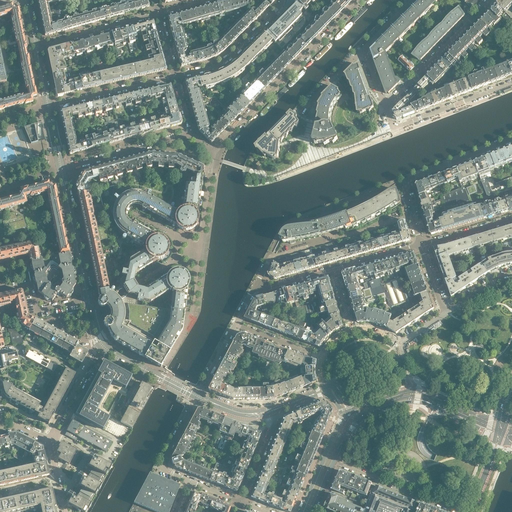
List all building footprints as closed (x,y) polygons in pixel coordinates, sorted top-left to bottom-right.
[(47,6),(46,0),(38,2),(39,8),(47,6)] [(307,3),(304,0),(295,0),(296,0),(297,2),(303,8),(306,10),(307,8),(305,6),(307,3)] [(346,7),(338,0),(337,0),(335,2),(333,0),(332,0),(332,1),(341,11),(346,7)] [(420,19),(422,17),(425,14),(429,9),(433,6),(435,4),(435,3),(437,0),(420,0),(382,38),(391,48),(392,47),(394,45),(394,44),(399,39),(399,40),(400,40),(402,37),(405,34),(409,30),(412,27),(415,25),(415,24),(414,24),(419,19),(420,19)] [(462,0),(464,1),(465,2),(466,1),(467,2),(466,3),(472,9),(480,0),(462,0)] [(511,0),(501,0),(497,5),(497,4),(497,5),(511,19),(511,0)] [(341,11),(332,1),(330,3),(333,5),(330,8),(337,15),(341,11)] [(149,7),(149,6),(148,2),(140,4),(140,3),(139,4),(139,3),(137,2),(135,3),(133,3),(135,11),(148,8),(149,7)] [(262,13),(268,6),(264,2),(257,9),(262,13)] [(294,27),(303,18),(298,13),(300,11),(299,11),(300,10),(301,10),(303,8),(297,2),(295,4),(293,3),(283,13),(285,14),(284,15),(283,15),(281,17),(282,17),(281,18),(279,17),(266,30),(268,31),(265,34),(273,42),(274,43),(277,40),(279,42),(285,36),(284,36),(285,35),(286,35),(292,29),(289,27),(292,25),(294,27)] [(20,16),(19,8),(15,8),(13,7),(12,4),(4,6),(4,7),(6,15),(11,13),(12,18),(19,16),(20,16)] [(356,22),(370,8),(371,7),(370,6),(370,5),(369,5),(368,5),(367,5),(366,6),(353,19),(353,20),(353,21),(354,21),(354,22),(355,22),(356,22)] [(511,24),(511,19),(497,5),(493,8),(500,15),(505,19),(511,26),(511,24)] [(60,14),(59,12),(61,11),(61,8),(48,12),(40,14),(41,19),(49,17),(60,14)] [(337,15),(330,8),(327,11),(324,8),(323,10),(333,20),(337,15)] [(449,31),(464,17),(465,16),(463,13),(463,14),(460,9),(459,8),(456,10),(451,14),(446,19),(443,24),(442,24),(449,31)] [(500,15),(493,8),(490,11),(499,20),(501,18),(499,16),(500,15)] [(257,18),(262,13),(257,9),(256,11),(254,9),(253,9),(251,11),(250,11),(257,18)] [(333,20),(323,10),(321,11),(324,14),(321,17),(328,24),(333,20)] [(257,18),(250,11),(246,14),(254,21),(257,18)] [(499,20),(490,11),(486,15),(496,25),(497,23),(499,26),(501,24),(498,22),(500,20),(499,20)] [(186,23),(183,13),(167,18),(170,26),(176,24),(175,22),(178,21),(178,23),(180,24),(181,23),(182,24),(186,23)] [(254,21),(246,14),(243,18),(250,25),(254,21)] [(500,29),(496,25),(486,15),(480,21),(488,29),(494,35),(500,29)] [(19,16),(12,18),(11,18),(16,44),(17,44),(25,43),(19,16)] [(328,24),(321,17),(318,20),(316,17),(314,19),(315,20),(324,28),(328,24)] [(250,25),(243,18),(240,21),(247,28),(250,25)] [(504,34),(511,26),(505,19),(503,21),(507,24),(505,25),(502,28),(504,30),(502,32),(504,34)] [(324,28),(315,20),(314,21),(315,23),(312,26),(320,33),(324,28)] [(247,28),(240,21),(233,28),(240,35),(247,28)] [(486,31),(488,29),(480,21),(477,25),(488,36),(489,37),(490,37),(489,35),(490,34),(486,31)] [(135,32),(140,30),(154,27),(153,22),(134,27),(135,32)] [(51,29),(51,25),(50,23),(42,25),(44,31),(51,29)] [(59,32),(57,24),(55,25),(52,26),(52,27),(52,29),(51,29),(44,31),(44,35),(45,36),(46,36),(59,32)] [(348,25),(334,38),(333,38),(333,39),(333,40),(333,41),(334,41),(334,42),(335,42),(336,42),(336,41),(337,41),(351,28),(351,27),(351,26),(351,25),(350,25),(350,24),(349,24),(348,24),(348,25)] [(435,45),(449,31),(442,24),(441,25),(437,29),(432,33),(429,38),(428,38),(435,45)] [(488,36),(477,25),(473,29),(481,36),(483,34),(486,38),(488,36)] [(320,33),(312,26),(309,29),(308,27),(306,29),(315,38),(320,33)] [(133,42),(129,28),(124,30),(127,39),(129,38),(131,43),(133,42)] [(240,35),(233,28),(226,35),(233,42),(240,35)] [(315,38),(306,29),(305,30),(306,32),(303,35),(311,42),(315,38)] [(481,36),(473,29),(469,32),(481,43),(483,42),(479,38),(481,36)] [(208,30),(204,32),(202,32),(207,43),(213,40),(208,30)] [(123,45),(119,31),(111,33),(114,43),(118,56),(121,56),(120,52),(119,53),(118,48),(124,47),(123,45)] [(143,40),(157,36),(156,31),(147,34),(148,36),(143,38),(142,36),(137,38),(138,41),(143,40)] [(481,43),(469,32),(466,36),(473,44),(475,42),(479,45),(481,43)] [(263,50),(265,47),(267,48),(273,42),(265,34),(264,33),(260,36),(259,36),(259,37),(258,37),(256,39),(256,40),(255,40),(255,41),(255,42),(248,49),(247,49),(246,49),(246,50),(243,52),(243,53),(242,54),(239,58),(247,66),(256,57),(257,58),(264,51),(263,50)] [(110,47),(106,35),(101,36),(104,46),(106,45),(107,48),(110,47)] [(233,42),(226,35),(222,39),(229,46),(233,42)] [(311,42),(303,35),(300,38),(299,36),(297,38),(306,47),(311,42)] [(472,45),(473,44),(466,36),(462,40),(474,51),(475,52),(476,51),(474,50),(475,49),(472,45)] [(100,50),(96,37),(91,39),(94,49),(96,48),(97,50),(100,50)] [(306,47),(297,38),(296,40),(297,41),(294,44),(301,51),(306,47)] [(395,78),(386,52),(387,51),(391,48),(382,38),(370,50),(386,94),(388,92),(388,93),(398,84),(399,85),(401,81),(400,81),(396,78),(395,78)] [(420,61),(433,48),(435,45),(428,38),(427,39),(423,43),(418,48),(412,56),(418,60),(420,61)] [(229,46),(222,39),(219,42),(226,49),(229,46)] [(90,52),(86,40),(81,42),(84,52),(86,51),(87,53),(90,52)] [(474,51),(462,40),(458,43),(466,51),(468,49),(472,53),(474,51)] [(160,46),(158,41),(149,43),(150,46),(145,47),(146,50),(160,46)] [(226,49),(219,42),(217,43),(216,41),(214,42),(222,52),(226,49)] [(26,52),(26,50),(26,49),(27,48),(26,42),(25,43),(17,44),(19,54),(21,63),(29,61),(30,61),(28,55),(27,56),(26,52)] [(222,52),(214,42),(213,44),(214,46),(213,46),(218,55),(222,52)] [(80,55),(76,43),(71,45),(73,55),(76,54),(77,56),(80,55)] [(466,51),(458,43),(455,47),(466,58),(468,56),(464,53),(466,51)] [(301,51),(294,44),(291,47),(290,46),(288,47),(297,56),(301,51)] [(317,62),(331,48),(331,47),(331,46),(331,45),(331,44),(330,44),(329,45),(328,45),(327,46),(314,59),(313,59),(313,60),(313,61),(314,62),(315,62),(315,63),(316,63),(316,62),(317,62)] [(73,55),(71,45),(65,46),(68,57),(69,56),(70,57),(74,56),(73,55)] [(218,55),(213,46),(211,47),(210,45),(208,46),(209,49),(213,58),(218,55)] [(68,57),(65,46),(60,48),(62,55),(64,58),(68,57)] [(162,56),(161,51),(160,46),(146,50),(148,59),(150,59),(162,56)] [(297,56),(288,47),(286,49),(288,51),(285,54),(292,61),(297,56)] [(466,58),(455,47),(451,51),(459,58),(461,56),(464,60),(466,58)] [(62,55),(60,48),(49,51),(48,52),(50,59),(60,57),(63,59),(64,58),(62,55)] [(185,57),(183,53),(185,52),(186,50),(186,49),(177,52),(179,58),(185,57)] [(457,60),(459,58),(451,51),(448,54),(455,62),(460,67),(461,66),(460,65),(461,64),(457,60)] [(292,61),(285,54),(284,52),(280,56),(289,64),(292,61)] [(194,63),(192,54),(190,54),(189,56),(189,57),(186,58),(188,65),(194,63)] [(455,62),(448,54),(444,58),(452,66),(455,62)] [(285,68),(276,60),(273,56),(271,55),(267,58),(273,64),(281,72),(285,68)] [(166,69),(162,56),(150,59),(150,62),(153,73),(166,70),(166,69)] [(289,64),(280,56),(276,60),(285,68),(289,64)] [(414,65),(410,61),(408,62),(402,56),(398,61),(410,72),(409,72),(414,68),(413,66),(414,65)] [(64,66),(64,63),(63,62),(62,62),(62,60),(63,59),(60,57),(50,59),(52,71),(66,68),(65,66),(64,66)] [(188,65),(186,58),(185,58),(185,57),(179,58),(181,66),(188,65)] [(237,74),(244,69),(247,66),(239,58),(237,60),(236,60),(235,60),(234,61),(232,63),(231,63),(231,64),(230,65),(225,69),(224,69),(223,69),(222,69),(219,70),(219,71),(218,71),(218,72),(217,73),(214,74),(218,84),(222,83),(230,79),(230,81),(231,80),(238,75),(237,74)] [(452,66),(444,58),(440,62),(448,69),(452,66)] [(34,88),(32,75),(29,61),(21,63),(20,63),(26,90),(27,89),(34,88)] [(153,73),(150,62),(133,66),(136,78),(153,73)] [(448,69),(440,62),(437,65),(445,73),(448,69)] [(511,75),(511,73),(508,63),(503,65),(508,77),(511,75)] [(281,72),(273,64),(269,67),(278,76),(281,72)] [(361,73),(360,71),(360,70),(358,65),(354,66),(353,66),(345,75),(344,75),(344,78),(347,78),(359,74),(361,73)] [(445,73),(437,65),(433,69),(441,77),(445,73)] [(508,77),(503,65),(499,67),(503,79),(508,77)] [(136,78),(133,66),(115,70),(118,82),(136,78)] [(278,76),(269,67),(265,71),(274,79),(278,76)] [(503,79),(499,67),(494,69),(499,81),(503,79)] [(63,74),(63,71),(66,70),(66,68),(52,71),(53,76),(63,74)] [(441,77),(433,69),(430,72),(438,80),(441,77)] [(489,84),(485,72),(484,69),(482,70),(483,73),(481,74),(485,86),(489,84)] [(499,81),(494,69),(489,71),(494,82),(499,81)] [(118,82),(115,70),(98,74),(100,86),(118,82)] [(274,79),(265,71),(264,73),(262,70),(260,72),(271,83),(274,79)] [(292,87),(305,74),(305,73),(306,72),(306,71),(305,70),(304,70),(303,70),(302,71),(288,84),(288,85),(288,86),(289,87),(290,87),(291,87),(292,87)] [(494,82),(489,71),(485,72),(489,84),(494,82)] [(67,80),(68,78),(71,78),(70,72),(63,74),(53,76),(55,87),(63,85),(63,86),(65,86),(64,84),(65,83),(65,82),(66,81),(67,80)] [(271,83),(260,72),(257,75),(259,77),(268,86),(271,83)] [(438,80),(430,72),(426,76),(434,84),(438,80)] [(485,86),(481,74),(478,75),(477,72),(475,73),(481,87),(485,86)] [(481,87),(475,73),(473,73),(474,76),(472,77),(477,89),(481,87)] [(100,86),(98,74),(80,78),(83,90),(100,86)] [(218,84),(214,74),(211,75),(210,75),(209,74),(208,74),(205,75),(204,76),(203,76),(203,77),(199,78),(201,87),(205,86),(205,88),(214,86),(218,84)] [(362,80),(359,74),(347,78),(348,81),(348,84),(350,85),(350,84),(362,80)] [(477,89),(472,77),(470,78),(469,75),(467,76),(468,79),(473,91),(477,89)] [(413,98),(429,82),(433,86),(434,84),(426,76),(409,93),(413,98)] [(83,90),(80,78),(79,77),(76,78),(73,78),(73,81),(75,92),(83,90)] [(268,86),(259,77),(256,81),(264,89),(268,86)] [(201,87),(199,78),(193,79),(194,85),(197,84),(198,86),(199,87),(201,87)] [(473,91),(468,79),(463,81),(468,93),(473,91)] [(364,87),(362,80),(350,84),(350,85),(351,88),(351,91),(353,91),(364,87)] [(75,92),(73,81),(65,83),(64,84),(65,86),(63,86),(63,85),(55,87),(57,96),(75,92)] [(264,89),(256,81),(252,85),(261,93),(264,89)] [(468,93),(463,81),(459,83),(463,94),(468,93)] [(463,94),(459,83),(454,85),(458,96),(463,94)] [(261,93),(252,85),(250,87),(248,84),(246,86),(257,97),(261,93)] [(458,96),(454,85),(449,86),(454,98),(458,96)] [(257,97),(246,86),(245,88),(247,90),(245,92),(253,100),(257,97)] [(285,86),(275,96),(278,99),(288,89),(285,86)] [(331,116),(331,113),(332,110),(333,108),(335,105),(336,103),(338,100),(339,99),(342,96),(338,91),(338,90),(332,86),(322,96),(322,97),(318,104),(319,105),(317,113),(318,114),(316,121),(317,123),(312,141),(317,142),(318,143),(326,143),(327,144),(334,141),(335,141),(338,139),(332,125),(331,122),(331,119),(331,116)] [(454,98),(449,86),(445,88),(445,89),(449,100),(454,98)] [(367,94),(364,87),(353,91),(354,94),(353,97),(355,98),(356,100),(363,99),(363,98),(370,98),(370,97),(368,93),(367,94)] [(33,97),(37,96),(35,88),(34,88),(27,89),(28,94),(23,96),(25,103),(25,104),(33,102),(32,99),(33,97)] [(449,100),(445,89),(441,91),(445,101),(449,100)] [(445,101),(441,91),(436,93),(440,103),(445,101)] [(253,100),(245,92),(241,95),(250,104),(253,100)] [(401,110),(413,98),(409,93),(392,111),(395,114),(394,114),(396,120),(402,118),(402,117),(403,117),(416,112),(412,107),(402,111),(401,110)] [(440,103),(436,93),(431,95),(435,105),(440,103)] [(0,110),(25,103),(23,96),(22,95),(0,101),(0,110)] [(173,95),(166,97),(165,97),(166,99),(162,100),(162,103),(174,99),(173,95)] [(250,104),(241,95),(238,99),(246,107),(250,104)] [(435,105),(431,95),(427,97),(427,98),(431,107),(435,105)] [(216,106),(214,97),(208,98),(209,102),(211,107),(216,113),(218,110),(215,107),(216,106)] [(277,102),(274,98),(256,115),(259,119),(277,102)] [(374,107),(372,103),(373,102),(372,100),(371,100),(370,98),(363,98),(363,99),(364,112),(370,109),(371,110),(374,107)] [(431,107),(427,98),(422,99),(423,100),(426,109),(431,107)] [(176,104),(174,99),(162,103),(164,108),(168,106),(176,104)] [(246,107),(238,99),(234,103),(243,111),(246,107)] [(364,112),(363,99),(356,100),(356,104),(355,104),(355,107),(356,107),(357,112),(362,111),(363,112),(364,112)] [(236,118),(227,110),(220,102),(217,105),(217,106),(220,109),(218,110),(216,113),(222,118),(229,125),(236,118)] [(243,111),(234,103),(231,106),(239,115),(243,111)] [(421,110),(418,103),(411,106),(412,107),(416,112),(421,110)] [(177,109),(176,106),(176,104),(168,106),(168,109),(164,110),(165,112),(177,109)] [(239,115),(231,106),(227,110),(236,118),(239,115)] [(78,115),(76,107),(60,111),(62,122),(71,120),(70,115),(71,114),(73,115),(75,115),(75,116),(78,115)] [(287,135),(291,130),(292,130),(296,125),(297,125),(299,122),(296,118),(297,116),(291,112),(266,136),(256,147),(257,150),(258,150),(259,150),(263,155),(265,155),(272,158),(273,157),(278,158),(279,145),(280,143),(279,143),(280,141),(282,140),(286,136),(287,135)] [(181,123),(178,114),(171,116),(172,118),(169,119),(170,127),(180,124),(181,123)] [(161,129),(158,120),(155,121),(155,120),(154,118),(152,119),(156,131),(161,129)] [(229,125),(222,118),(218,122),(225,129),(229,125)] [(236,136),(240,140),(258,122),(254,118),(236,136)] [(156,131),(152,119),(147,120),(150,132),(156,131)] [(73,131),(72,125),(71,120),(62,122),(65,133),(73,131)] [(150,132),(147,120),(142,121),(145,133),(150,132)] [(39,123),(34,125),(38,142),(47,140),(43,122),(39,123)] [(225,129),(218,122),(215,125),(222,132),(225,129)] [(140,135),(138,126),(134,127),(134,126),(134,124),(132,125),(135,136),(140,135)] [(38,142),(34,125),(24,128),(30,143),(38,142)] [(222,132),(215,125),(211,129),(212,129),(218,136),(222,132)] [(130,138),(127,129),(124,130),(124,129),(124,127),(121,128),(125,139),(130,138)] [(109,144),(106,135),(105,128),(97,130),(98,135),(97,135),(98,136),(95,137),(94,136),(92,136),(85,138),(86,141),(88,149),(109,144)] [(211,143),(218,136),(212,129),(208,133),(204,136),(211,143)] [(119,141),(117,132),(113,133),(114,132),(113,130),(111,131),(114,142),(119,141)] [(75,142),(74,136),(73,131),(65,133),(67,144),(75,142)] [(78,152),(76,147),(76,145),(75,142),(67,144),(69,155),(78,152)] [(511,161),(507,149),(502,151),(506,163),(511,161)] [(506,163),(502,151),(496,153),(501,165),(506,163)] [(161,167),(162,154),(150,153),(153,161),(156,162),(159,162),(158,167),(161,167)] [(501,165),(496,153),(491,155),(490,155),(495,167),(501,165)] [(149,167),(146,154),(141,156),(143,164),(145,163),(147,168),(149,167)] [(495,167),(490,155),(485,158),(489,169),(495,167)] [(139,170),(136,157),(126,160),(130,173),(132,172),(131,167),(133,167),(136,166),(137,171),(139,170)] [(182,172),(182,171),(188,160),(183,158),(179,165),(178,168),(181,169),(179,171),(182,172)] [(489,169),(485,158),(474,162),(479,175),(487,197),(490,196),(493,195),(486,177),(491,174),(489,169)] [(130,173),(126,160),(121,161),(123,169),(126,169),(127,174),(130,173)] [(190,170),(194,163),(188,160),(182,171),(185,172),(186,169),(190,170)] [(120,176),(116,162),(111,164),(113,172),(116,171),(117,176),(120,176)] [(474,162),(457,168),(462,182),(463,183),(469,181),(471,180),(476,178),(475,176),(479,175),(474,162)] [(203,172),(204,168),(203,167),(194,163),(190,170),(194,172),(195,174),(203,172)] [(110,178),(106,165),(101,167),(104,175),(106,174),(107,179),(110,178)] [(99,176),(96,168),(91,170),(93,178),(99,176)] [(462,182),(457,168),(451,171),(455,181),(458,180),(460,183),(462,182)] [(93,178),(91,170),(85,171),(87,180),(93,178)] [(87,180),(85,171),(83,172),(77,182),(83,185),(87,180)] [(455,181),(451,171),(444,173),(448,184),(453,182),(454,186),(457,185),(455,181)] [(448,184),(444,173),(436,176),(440,185),(444,184),(444,185),(448,184)] [(119,285),(118,287),(120,290),(122,289),(124,289),(123,288),(134,281),(134,280),(136,273),(157,261),(158,262),(160,260),(160,259),(165,257),(168,253),(169,247),(168,242),(164,238),(159,236),(156,236),(156,235),(138,225),(137,224),(135,222),(133,223),(133,224),(132,223),(129,221),(128,221),(127,219),(126,218),(126,215),(126,214),(126,211),(128,211),(129,209),(128,208),(128,207),(130,205),(131,205),(134,204),(135,204),(137,204),(138,204),(141,206),(142,206),(142,207),(142,209),(145,210),(146,210),(146,209),(160,217),(159,218),(162,220),(163,218),(175,225),(174,226),(177,228),(178,227),(178,228),(179,228),(180,229),(181,229),(182,230),(183,230),(184,231),(185,231),(186,231),(187,231),(188,231),(189,230),(190,232),(194,230),(194,228),(195,227),(196,226),(196,225),(197,224),(197,223),(198,223),(198,222),(198,221),(198,220),(198,219),(198,218),(198,217),(198,216),(197,215),(197,214),(198,214),(199,207),(200,207),(201,206),(201,203),(200,202),(203,177),(203,176),(202,175),(197,176),(197,177),(196,177),(196,178),(195,183),(193,183),(193,185),(189,184),(187,189),(184,207),(183,207),(183,208),(181,208),(183,212),(182,212),(180,209),(179,209),(179,210),(178,211),(176,209),(175,211),(171,209),(173,208),(174,206),(174,205),(173,204),(172,204),(171,205),(168,203),(166,206),(152,199),(153,197),(149,195),(148,196),(146,195),(145,195),(144,194),(143,194),(142,193),(141,193),(140,193),(139,193),(138,192),(136,192),(134,192),(133,192),(132,193),(130,193),(129,193),(128,194),(127,194),(125,195),(124,196),(123,196),(122,197),(121,198),(120,199),(119,199),(119,200),(117,204),(116,205),(115,207),(115,209),(114,210),(114,211),(114,212),(114,214),(114,215),(114,216),(114,218),(115,219),(115,220),(115,221),(116,222),(116,224),(117,225),(118,226),(119,227),(119,228),(120,229),(121,230),(122,231),(124,232),(127,234),(126,236),(133,240),(140,244),(141,244),(143,245),(144,244),(145,245),(145,247),(149,247),(149,249),(145,249),(145,251),(144,252),(143,251),(130,259),(127,271),(123,270),(121,275),(123,276),(123,277),(121,276),(120,279),(120,284),(119,285)] [(440,185),(436,176),(429,179),(433,189),(436,188),(436,187),(440,185)] [(511,189),(511,177),(495,184),(497,188),(509,184),(511,190),(511,189)] [(433,189),(429,179),(421,182),(425,191),(429,190),(429,191),(433,189)] [(475,191),(471,180),(469,181),(471,186),(465,189),(467,194),(467,196),(469,202),(466,202),(468,209),(474,207),(473,206),(473,205),(469,194),(475,191)] [(57,193),(55,185),(53,186),(49,183),(48,181),(41,183),(41,184),(43,191),(46,191),(47,191),(48,192),(49,195),(56,193),(57,193)] [(426,194),(425,191),(421,182),(417,184),(416,185),(417,189),(419,196),(426,194)] [(43,191),(41,184),(28,188),(30,195),(30,196),(34,195),(35,194),(39,193),(40,194),(44,193),(43,191)] [(25,196),(30,195),(28,188),(28,187),(20,189),(21,192),(19,196),(16,196),(18,205),(22,204),(21,203),(23,203),(23,204),(27,203),(25,196)] [(466,202),(469,202),(467,196),(467,194),(465,189),(464,187),(441,196),(439,196),(442,205),(443,209),(451,206),(466,202)] [(400,202),(398,196),(396,190),(394,191),(393,190),(392,191),(391,189),(388,191),(395,204),(397,202),(398,204),(400,202)] [(395,204),(388,191),(387,192),(382,195),(378,198),(375,200),(382,212),(386,209),(389,207),(392,206),(395,204)] [(91,201),(90,198),(90,196),(89,197),(88,192),(78,194),(78,198),(79,198),(80,203),(80,204),(80,206),(81,206),(81,208),(91,206),(90,201),(91,201)] [(56,193),(49,195),(48,195),(48,199),(49,199),(50,201),(50,204),(50,208),(59,206),(56,193)] [(430,200),(429,196),(427,196),(426,194),(419,196),(421,202),(430,200)] [(18,205),(16,196),(7,199),(9,207),(9,208),(10,208),(14,207),(14,206),(18,205)] [(16,217),(15,212),(10,213),(8,208),(9,208),(9,207),(7,199),(3,200),(5,209),(8,220),(3,222),(5,228),(9,226),(10,230),(15,229),(16,230),(21,228),(20,227),(25,226),(22,216),(20,217),(20,216),(16,217)] [(382,212),(375,200),(370,202),(367,204),(364,205),(361,207),(367,220),(372,217),(375,216),(378,214),(382,212)] [(435,205),(434,202),(431,203),(430,200),(421,202),(422,208),(435,205)] [(504,213),(501,202),(499,202),(498,200),(496,201),(500,214),(504,213)] [(496,215),(493,204),(490,205),(490,203),(488,203),(492,217),(496,215)] [(433,212),(432,209),(436,208),(435,205),(422,208),(424,214),(433,212)] [(487,218),(484,207),(482,208),(481,205),(479,206),(483,219),(487,218)] [(62,220),(59,206),(50,208),(51,212),(52,213),(53,217),(52,217),(53,221),(62,220)] [(94,219),(92,213),(91,206),(81,208),(82,210),(81,210),(81,212),(82,213),(83,216),(82,217),(83,219),(84,220),(84,221),(94,219)] [(474,208),(474,207),(468,209),(454,214),(453,211),(444,214),(444,215),(442,215),(442,217),(442,219),(439,220),(442,232),(483,219),(479,206),(474,208)] [(367,220),(361,207),(358,208),(355,210),(351,211),(347,213),(351,225),(352,226),(351,226),(351,227),(356,225),(359,223),(363,222),(367,220)] [(432,219),(431,215),(435,214),(434,211),(433,212),(424,214),(426,220),(432,219)] [(337,229),(340,228),(341,229),(347,227),(347,226),(351,225),(347,213),(347,212),(336,216),(326,219),(318,222),(317,220),(311,221),(306,223),(302,223),(298,224),(292,225),(290,226),(289,227),(287,229),(286,230),(285,231),(284,232),(283,233),(282,235),(283,242),(290,241),(291,244),(296,243),(295,243),(295,242),(295,241),(301,240),(308,238),(314,237),(321,235),(321,234),(321,233),(330,231),(337,229)] [(102,225),(101,225),(96,226),(96,224),(95,224),(94,219),(84,221),(84,223),(84,224),(84,226),(85,226),(86,231),(85,232),(86,234),(87,234),(87,238),(87,240),(88,241),(89,244),(88,245),(89,247),(89,248),(90,249),(99,247),(98,243),(100,243),(99,240),(104,239),(105,239),(102,225)] [(436,233),(433,224),(431,224),(431,222),(433,222),(432,219),(426,220),(430,234),(431,235),(436,233)] [(66,239),(62,220),(53,221),(54,225),(55,226),(55,228),(56,230),(55,231),(57,238),(57,239),(58,241),(66,239)] [(442,232),(439,220),(437,221),(437,222),(433,224),(436,233),(442,232)] [(408,230),(407,226),(406,224),(405,221),(396,224),(397,227),(398,227),(400,232),(402,232),(408,230)] [(511,237),(509,226),(493,231),(496,242),(511,237)] [(410,239),(408,230),(402,232),(403,234),(401,234),(403,242),(409,240),(410,240),(409,240),(410,239)] [(496,242),(493,231),(478,236),(481,247),(496,242)] [(403,242),(401,234),(400,234),(397,235),(396,232),(394,233),(397,244),(403,242)] [(397,244),(394,233),(392,233),(392,236),(389,237),(391,246),(397,244)] [(391,246),(389,237),(386,238),(385,235),(382,236),(386,247),(391,246)] [(386,247),(382,236),(380,237),(381,239),(377,240),(380,249),(386,247)] [(481,247),(478,236),(470,238),(465,239),(462,241),(466,255),(475,252),(474,249),(481,247)] [(69,252),(68,246),(67,246),(66,239),(58,241),(58,243),(58,244),(60,252),(61,252),(61,254),(69,252)] [(374,251),(371,239),(368,240),(369,243),(366,244),(368,252),(374,251)] [(380,249),(377,240),(374,241),(373,239),(371,239),(374,251),(380,249)] [(466,255),(462,241),(445,246),(449,256),(454,255),(455,258),(466,255)] [(368,252),(366,244),(362,245),(362,242),(359,243),(362,254),(368,252)] [(362,254),(359,243),(357,243),(358,246),(354,247),(357,256),(362,254)] [(39,259),(37,248),(31,250),(30,244),(23,246),(25,255),(29,254),(30,261),(31,260),(39,259)] [(25,255),(23,246),(23,245),(16,246),(18,255),(21,255),(22,255),(25,255)] [(357,256),(354,247),(351,248),(350,245),(348,246),(351,257),(357,256)] [(351,257),(348,246),(345,247),(346,249),(343,250),(345,259),(351,257)] [(449,256),(445,246),(435,247),(437,252),(435,252),(438,262),(449,258),(449,256)] [(511,246),(511,247),(504,249),(505,253),(502,254),(493,257),(485,261),(482,263),(482,264),(488,273),(502,266),(511,263),(511,246)] [(102,257),(102,254),(102,252),(100,252),(99,247),(90,249),(90,251),(90,252),(90,254),(91,254),(91,256),(92,259),(91,260),(92,262),(93,262),(93,264),(102,262),(101,257),(102,257)] [(339,261),(336,249),(334,250),(334,253),(331,254),(334,262),(339,261)] [(345,259),(343,250),(339,251),(338,249),(336,249),(339,261),(345,259)] [(66,299),(68,296),(72,290),(75,285),(74,276),(74,275),(73,268),(72,268),(71,263),(71,262),(70,256),(69,255),(68,253),(69,253),(69,252),(61,254),(55,256),(52,260),(52,261),(50,261),(45,258),(40,259),(39,259),(31,260),(31,261),(32,261),(32,262),(31,264),(33,271),(34,271),(34,275),(34,276),(35,283),(36,283),(38,292),(43,296),(43,297),(49,300),(50,300),(52,302),(57,294),(58,293),(64,297),(66,299)] [(334,262),(331,254),(328,255),(327,252),(325,253),(328,264),(334,262)] [(301,259),(300,256),(299,253),(294,255),(295,258),(296,264),(299,272),(305,271),(301,259)] [(328,264),(325,253),(322,253),(323,256),(319,257),(322,266),(328,264)] [(418,265),(414,253),(401,256),(405,266),(406,269),(418,265)] [(322,266),(319,257),(316,258),(315,255),(313,256),(316,267),(322,266)] [(293,274),(290,263),(284,264),(283,261),(289,260),(288,256),(275,260),(274,263),(268,274),(269,276),(274,279),(293,274)] [(316,267),(313,256),(311,257),(311,259),(308,260),(310,269),(316,267)] [(454,270),(449,258),(438,262),(443,274),(454,270)] [(310,269),(308,260),(305,261),(304,259),(301,259),(305,271),(310,269)] [(398,272),(393,259),(389,260),(393,270),(395,270),(396,272),(398,272)] [(390,274),(385,261),(382,262),(385,273),(387,272),(388,274),(390,274)] [(105,275),(104,269),(102,262),(93,264),(93,266),(93,268),(94,269),(95,272),(94,273),(94,275),(95,276),(96,277),(105,275)] [(299,272),(296,264),(293,265),(292,262),(290,263),(293,274),(299,272)] [(383,276),(378,263),(374,264),(378,276),(380,275),(380,277),(383,276)] [(378,276),(374,264),(368,266),(371,275),(371,276),(374,275),(376,280),(379,279),(378,276)] [(488,273),(482,264),(476,267),(475,265),(473,267),(474,268),(469,272),(475,281),(488,273)] [(420,271),(418,265),(406,269),(408,275),(420,271)] [(371,275),(368,266),(356,269),(357,274),(358,275),(366,273),(367,276),(371,275)] [(165,293),(170,290),(171,291),(173,287),(174,288),(172,291),(173,292),(172,297),(171,307),(171,310),(185,311),(185,306),(186,306),(186,301),(187,289),(187,288),(187,287),(188,287),(188,286),(188,285),(189,285),(189,284),(189,283),(189,282),(189,281),(189,280),(189,279),(189,278),(189,277),(188,277),(188,275),(187,274),(186,273),(185,272),(184,272),(183,271),(182,270),(181,270),(180,270),(178,269),(177,269),(176,270),(175,270),(174,270),(173,270),(171,271),(170,272),(169,273),(168,273),(166,274),(166,275),(145,289),(138,287),(138,286),(137,285),(135,282),(134,281),(123,288),(124,289),(126,291),(126,292),(127,293),(127,294),(127,293),(128,295),(129,294),(138,296),(137,300),(142,302),(143,300),(151,302),(158,297),(165,293)] [(354,275),(357,274),(356,269),(344,273),(343,274),(345,279),(354,277),(354,275)] [(463,290),(456,280),(457,280),(456,278),(457,278),(456,275),(454,270),(443,274),(451,297),(463,290)] [(422,276),(420,271),(408,275),(410,280),(422,276)] [(475,281),(469,272),(464,275),(463,274),(460,275),(462,277),(457,280),(456,280),(463,290),(475,281)] [(108,285),(108,282),(107,280),(106,280),(105,275),(96,277),(96,279),(95,280),(96,281),(97,282),(98,287),(97,288),(98,291),(108,289),(107,285),(108,285)] [(424,281),(423,278),(422,276),(410,280),(412,285),(424,281)] [(331,285),(329,278),(329,277),(314,281),(316,287),(319,287),(319,288),(331,285)] [(358,284),(357,280),(355,281),(354,277),(345,279),(347,287),(358,284)] [(365,305),(383,299),(386,298),(388,303),(392,307),(410,302),(409,299),(407,294),(405,290),(404,288),(402,283),(400,278),(381,284),(384,293),(373,296),(352,303),(353,308),(365,305)] [(317,290),(316,287),(314,281),(308,283),(311,294),(312,295),(314,295),(313,292),(317,291),(317,290)] [(426,286),(424,281),(412,285),(414,291),(426,286)] [(384,293),(381,284),(380,283),(374,285),(373,282),(369,283),(370,285),(371,288),(373,296),(384,293)] [(311,294),(308,283),(303,285),(307,299),(309,299),(309,297),(308,295),(311,294)] [(360,292),(358,284),(347,287),(349,295),(360,292)] [(307,299),(303,285),(297,286),(300,296),(300,297),(304,296),(304,298),(304,300),(307,299)] [(333,292),(331,285),(319,288),(321,292),(319,293),(320,296),(322,296),(333,292)] [(300,296),(297,286),(291,288),(296,303),(298,302),(297,297),(300,296)] [(428,292),(426,286),(414,291),(416,296),(420,295),(428,292)] [(118,291),(120,290),(118,287),(113,288),(115,295),(110,296),(99,298),(99,299),(98,301),(98,304),(100,306),(103,307),(106,306),(107,304),(107,303),(107,302),(117,293),(118,291)] [(183,330),(184,315),(185,311),(171,310),(171,307),(172,297),(173,292),(172,291),(174,288),(173,287),(171,291),(170,290),(165,293),(158,297),(151,302),(143,300),(142,302),(137,300),(138,296),(129,294),(128,295),(127,293),(127,294),(127,293),(126,292),(126,291),(124,289),(122,289),(120,290),(118,291),(117,293),(107,302),(107,303),(107,304),(108,305),(109,307),(110,307),(111,308),(111,309),(112,310),(112,311),(112,312),(112,313),(112,314),(112,315),(112,316),(112,317),(112,318),(111,319),(111,320),(109,319),(106,319),(104,321),(103,324),(105,327),(107,328),(108,330),(108,331),(109,332),(110,334),(110,335),(111,336),(112,337),(113,338),(114,339),(115,340),(116,341),(118,342),(119,343),(144,358),(148,360),(148,361),(156,366),(156,365),(160,367),(163,363),(163,364),(168,356),(167,355),(170,351),(183,330)] [(115,295),(113,288),(108,289),(98,291),(99,298),(110,296),(115,295)] [(296,303),(291,288),(264,296),(266,304),(287,305),(296,303)] [(373,296),(371,288),(368,289),(360,292),(349,295),(352,303),(373,296)] [(26,313),(22,292),(22,291),(21,291),(20,291),(13,292),(15,300),(16,306),(15,306),(16,311),(17,311),(18,315),(26,313)] [(336,300),(334,296),(333,292),(322,296),(324,304),(325,304),(325,303),(336,300)] [(434,308),(428,292),(420,295),(422,303),(414,309),(420,318),(428,313),(434,309),(434,308)] [(264,309),(266,304),(264,296),(257,298),(255,300),(245,319),(253,322),(256,312),(263,315),(265,309),(264,309)] [(337,306),(336,300),(325,303),(325,304),(326,307),(323,308),(320,308),(321,311),(337,306)] [(316,312),(315,307),(314,303),(311,304),(308,305),(305,306),(303,306),(297,308),(300,317),(301,316),(309,314),(310,314),(316,312)] [(364,311),(363,308),(365,307),(365,305),(353,308),(355,314),(363,312),(364,311)] [(340,314),(337,306),(321,311),(322,314),(329,312),(330,317),(332,317),(332,316),(340,314)] [(420,318),(414,309),(401,317),(408,326),(420,318)] [(370,323),(373,311),(367,310),(366,314),(364,322),(366,322),(370,323)] [(376,324),(380,312),(374,310),(373,311),(370,323),(376,324)] [(259,324),(263,315),(256,312),(253,322),(259,324)] [(364,322),(366,314),(364,314),(363,312),(355,314),(357,323),(361,322),(364,322)] [(382,326),(385,315),(385,314),(380,312),(376,324),(382,326)] [(30,328),(35,320),(27,315),(26,313),(18,315),(17,315),(18,322),(21,323),(21,324),(25,327),(25,326),(30,328)] [(343,327),(340,314),(332,316),(332,317),(332,319),(340,328),(343,327)] [(266,327),(269,317),(263,315),(259,324),(266,327)] [(387,328),(389,321),(391,316),(385,315),(382,326),(387,328)] [(272,329),(276,320),(269,317),(266,327),(272,329)] [(408,326),(401,317),(393,322),(389,321),(387,328),(396,334),(402,330),(408,326)] [(340,328),(332,319),(327,323),(326,323),(325,323),(326,324),(325,324),(333,333),(336,330),(340,328)] [(37,329),(40,323),(35,320),(30,328),(29,330),(32,332),(34,333),(36,329),(37,329)] [(279,332),(282,322),(276,320),(272,329),(279,332)] [(333,333),(325,324),(326,324),(325,323),(323,321),(321,323),(320,323),(317,325),(318,326),(320,328),(321,329),(328,337),(333,333)] [(285,334),(289,325),(282,322),(279,332),(285,334)] [(40,336),(46,326),(40,323),(37,329),(36,329),(34,333),(40,336)] [(297,339),(303,324),(301,323),(299,328),(300,328),(299,328),(297,328),(297,327),(296,326),(296,328),(292,337),(297,339)] [(303,341),(307,331),(306,330),(306,331),(304,330),(304,329),(304,330),(306,325),(303,324),(297,339),(303,341)] [(292,337),(296,328),(289,325),(285,334),(292,337)] [(51,342),(57,332),(46,326),(40,336),(51,342)] [(309,343),(312,334),(312,333),(311,332),(310,333),(309,332),(310,329),(308,328),(307,331),(303,341),(309,343)] [(328,337),(321,329),(320,328),(319,329),(320,330),(315,334),(315,333),(316,336),(323,344),(325,340),(328,337)] [(24,339),(27,335),(18,330),(16,331),(14,331),(12,332),(10,332),(11,337),(12,339),(12,340),(13,345),(22,343),(24,339)] [(62,348),(67,337),(57,332),(51,342),(62,348)] [(246,345),(249,337),(248,336),(247,336),(247,335),(246,335),(243,334),(242,334),(242,333),(239,335),(243,344),(244,343),(245,344),(246,345)] [(323,344),(316,336),(314,336),(312,334),(309,343),(314,345),(319,347),(321,347),(323,344)] [(243,344),(239,335),(236,336),(235,337),(234,340),(233,340),(232,341),(232,342),(232,343),(240,347),(241,346),(240,344),(243,344)] [(253,349),(257,339),(250,336),(249,336),(249,337),(246,345),(247,347),(253,349)] [(77,346),(78,343),(67,337),(62,348),(72,353),(73,353),(76,346),(77,346)] [(282,362),(282,361),(287,351),(279,348),(278,350),(273,348),(274,346),(273,345),(272,344),(271,344),(270,344),(269,344),(268,346),(263,344),(264,342),(257,339),(253,349),(251,353),(258,356),(258,357),(274,363),(272,369),(277,370),(279,364),(282,362)] [(240,350),(241,348),(240,347),(232,343),(229,349),(239,355),(241,351),(240,350)] [(81,363),(86,354),(87,352),(77,346),(76,346),(73,353),(72,353),(71,357),(81,363)] [(239,355),(229,349),(226,355),(235,360),(236,358),(237,359),(239,355)] [(20,369),(16,351),(5,353),(6,355),(4,356),(4,355),(0,355),(0,368),(1,373),(7,372),(7,368),(17,366),(18,369),(20,369)] [(33,361),(36,355),(37,353),(33,351),(32,353),(29,351),(26,357),(33,361)] [(291,365),(295,354),(287,351),(282,361),(291,365)] [(300,365),(303,357),(295,354),(291,365),(296,367),(297,366),(300,367),(300,365)] [(39,364),(43,358),(44,357),(40,355),(39,356),(36,355),(33,361),(39,364)] [(233,367),(235,363),(234,362),(235,360),(226,355),(219,367),(229,372),(229,370),(231,371),(233,367)] [(314,367),(315,362),(303,357),(300,365),(303,365),(303,367),(314,367)] [(46,368),(50,362),(51,360),(47,358),(46,360),(43,358),(39,364),(46,368)] [(53,372),(58,364),(54,362),(53,364),(50,362),(46,368),(53,372)] [(90,420),(95,411),(109,386),(112,381),(117,372),(118,370),(104,363),(98,373),(96,378),(87,394),(84,399),(84,400),(82,404),(80,407),(85,409),(82,415),(84,416),(83,418),(89,422),(90,420)] [(230,377),(232,374),(229,372),(219,367),(213,379),(221,382),(222,382),(223,381),(226,375),(230,377)] [(314,377),(314,367),(303,367),(303,377),(314,377)] [(55,410),(56,408),(57,408),(57,407),(60,402),(62,398),(63,397),(62,397),(65,393),(67,388),(68,388),(67,388),(70,383),(72,379),(73,379),(73,378),(75,374),(64,368),(46,401),(44,399),(43,399),(43,401),(43,403),(42,406),(42,408),(38,406),(40,402),(4,382),(1,383),(1,384),(3,392),(3,393),(4,394),(4,395),(5,396),(6,397),(7,398),(8,399),(10,400),(8,402),(14,405),(33,415),(34,412),(39,414),(37,418),(38,419),(38,418),(41,420),(48,423),(48,424),(52,416),(54,412),(55,412),(56,410),(55,410)] [(129,380),(131,377),(118,370),(117,372),(118,373),(113,381),(125,388),(127,385),(129,380)] [(162,379),(157,388),(165,391),(166,391),(166,390),(174,376),(174,375),(168,371),(162,379)] [(304,387),(301,380),(300,378),(297,379),(297,377),(291,380),(296,390),(304,387)] [(315,382),(314,377),(303,377),(303,379),(301,380),(304,387),(315,382)] [(218,394),(221,386),(220,385),(221,382),(213,379),(207,389),(208,390),(218,394)] [(296,390),(291,380),(283,383),(283,384),(287,394),(296,390)] [(287,394),(283,384),(281,385),(280,383),(279,383),(279,382),(278,381),(276,382),(277,385),(277,386),(281,396),(287,394)] [(281,396),(277,386),(277,385),(276,382),(273,383),(274,387),(273,387),(271,388),(274,399),(281,396)] [(127,410),(120,423),(132,429),(153,389),(142,383),(138,390),(138,391),(129,407),(127,410)] [(274,399),(271,388),(269,388),(268,388),(268,384),(265,384),(265,388),(266,388),(266,399),(273,399),(274,399)] [(127,395),(131,387),(127,385),(125,388),(123,392),(127,395)] [(231,399),(233,389),(223,385),(223,387),(221,386),(218,394),(231,399)] [(233,389),(231,400),(232,400),(240,400),(239,389),(239,387),(234,387),(233,389)] [(111,414),(116,404),(119,398),(117,397),(109,412),(111,414)] [(327,407),(322,401),(315,404),(318,412),(319,411),(320,412),(327,407)] [(318,412),(315,404),(307,407),(311,415),(318,412)] [(85,409),(80,407),(76,415),(83,418),(84,416),(82,415),(85,409)] [(311,415),(307,407),(300,410),(304,419),(310,416),(311,415)] [(328,419),(332,411),(327,407),(320,412),(322,414),(321,416),(328,419)] [(200,418),(203,410),(198,408),(192,418),(199,420),(200,418)] [(205,420),(208,412),(203,410),(200,418),(205,420)] [(304,419),(300,410),(294,412),(299,424),(302,423),(301,420),(304,419)] [(103,429),(109,419),(97,412),(92,421),(90,420),(89,422),(103,429)] [(210,425),(214,414),(208,412),(205,420),(209,421),(209,422),(208,423),(207,424),(210,425)] [(299,424),(294,412),(289,415),(292,422),(294,423),(296,422),(298,425),(299,424)] [(216,424),(219,416),(214,414),(210,425),(212,426),(212,424),(212,423),(216,424)] [(292,422),(289,415),(284,417),(281,422),(290,426),(292,422)] [(328,419),(321,416),(320,416),(318,416),(315,424),(325,428),(328,419)] [(192,418),(189,425),(198,428),(200,429),(202,424),(199,423),(199,421),(200,421),(199,420),(199,421),(192,418)] [(226,455),(235,433),(239,424),(235,422),(235,423),(224,418),(220,429),(217,436),(207,432),(196,452),(196,455),(200,457),(199,460),(208,464),(210,461),(216,463),(221,466),(226,455)] [(112,442),(74,422),(72,421),(65,435),(76,441),(78,437),(106,452),(112,442)] [(289,429),(290,426),(281,422),(279,428),(290,432),(290,430),(289,429)] [(321,436),(325,428),(315,424),(314,423),(311,432),(321,436)] [(239,438),(244,426),(239,424),(235,433),(239,434),(238,435),(237,436),(237,437),(239,438)] [(200,429),(198,428),(189,425),(186,430),(194,433),(195,433),(196,430),(197,430),(198,431),(199,431),(200,429)] [(246,436),(249,428),(244,426),(239,438),(241,439),(242,437),(241,437),(242,436),(246,437),(246,436)] [(252,436),(254,430),(249,428),(246,436),(248,437),(252,438),(252,437),(252,436)] [(289,434),(290,432),(279,428),(277,433),(286,437),(287,433),(289,434)] [(193,436),(194,433),(186,430),(183,435),(195,439),(196,437),(194,437),(193,436)] [(258,441),(260,434),(260,432),(254,430),(252,436),(252,437),(252,438),(258,441)] [(318,445),(321,436),(311,432),(310,431),(309,434),(305,433),(303,436),(308,438),(306,441),(308,442),(308,441),(318,445)] [(284,440),(286,437),(277,433),(275,438),(285,443),(286,441),(284,440)] [(19,447),(24,438),(16,434),(15,434),(17,442),(16,445),(19,447)] [(195,439),(183,435),(180,440),(189,443),(191,440),(192,440),(192,441),(194,442),(195,439)] [(255,446),(258,441),(252,438),(248,437),(246,440),(244,441),(255,446)] [(315,451),(318,445),(308,441),(308,442),(307,445),(301,442),(298,441),(300,438),(297,437),(295,443),(297,443),(300,445),(315,451)] [(25,450),(29,440),(24,438),(19,447),(25,450)] [(285,445),(285,443),(275,438),(273,444),(281,447),(283,444),(285,445)] [(30,452),(35,443),(29,440),(25,450),(30,452)] [(187,447),(189,443),(180,440),(178,445),(189,450),(190,447),(189,447),(188,447),(187,447)] [(253,451),(255,446),(244,441),(243,444),(246,445),(244,448),(253,451)] [(69,465),(77,450),(63,443),(62,443),(61,442),(58,447),(59,448),(57,452),(58,453),(59,457),(58,459),(69,465)] [(43,450),(43,447),(35,443),(30,452),(33,454),(34,452),(43,450)] [(280,451),(281,447),(273,444),(270,449),(281,453),(282,452),(280,451)] [(189,450),(178,445),(175,450),(183,453),(185,450),(186,450),(186,451),(188,452),(189,450)] [(315,451),(300,445),(299,447),(303,449),(305,449),(304,453),(313,457),(315,451)] [(251,456),(253,451),(244,448),(243,451),(242,451),(238,449),(237,451),(251,456)] [(280,455),(281,453),(270,449),(268,455),(277,458),(278,455),(280,455)] [(45,456),(43,450),(34,452),(33,454),(34,458),(45,456)] [(182,456),(183,453),(175,450),(170,459),(171,460),(179,457),(182,456)] [(251,456),(237,451),(236,452),(241,454),(242,454),(240,458),(249,462),(251,456)] [(310,463),(313,457),(304,453),(302,457),(300,455),(296,454),(295,456),(310,463)] [(275,462),(277,458),(268,455),(266,460),(276,464),(277,462),(275,462)] [(46,462),(45,456),(34,458),(35,464),(46,462)] [(310,463),(295,456),(294,459),(298,460),(301,460),(299,465),(308,468),(310,463)] [(112,466),(110,465),(94,457),(88,467),(105,475),(105,476),(108,471),(109,472),(112,466)] [(181,462),(179,457),(171,460),(173,465),(181,462)] [(247,467),(249,462),(240,458),(239,462),(238,461),(234,459),(233,461),(247,467)] [(276,466),(276,464),(266,460),(264,465),(272,469),(274,465),(276,466)] [(182,470),(185,462),(183,461),(181,462),(173,465),(174,467),(182,470)] [(188,472),(192,462),(190,461),(189,462),(190,463),(189,464),(185,462),(182,470),(188,472)] [(247,467),(233,461),(232,463),(236,465),(238,465),(236,468),(245,472),(247,467)] [(193,475),(196,467),(193,465),(193,464),(194,464),(194,463),(192,462),(188,472),(193,475)] [(214,483),(218,474),(221,466),(216,463),(213,470),(209,481),(214,483)] [(0,511),(14,511),(55,504),(53,496),(51,497),(43,464),(32,466),(31,465),(0,472),(0,511)] [(198,477),(203,466),(201,465),(200,467),(200,468),(196,467),(193,475),(198,477)] [(271,472),(272,469),(264,465),(261,471),(272,475),(273,473),(271,472)] [(306,474),(308,468),(299,465),(297,469),(295,467),(291,465),(290,468),(293,469),(306,474)] [(204,479),(207,471),(203,470),(204,469),(204,468),(205,467),(203,466),(198,477),(204,479)] [(100,484),(105,475),(88,467),(78,485),(94,494),(95,495),(98,490),(99,491),(101,485),(100,484)] [(243,477),(245,472),(236,468),(234,472),(232,471),(231,472),(243,477)] [(303,480),(306,474),(293,469),(292,472),(294,473),(295,472),(296,472),(294,476),(303,480)] [(209,481),(213,470),(211,470),(211,471),(211,472),(211,473),(207,471),(204,479),(209,481)] [(271,477),(272,475),(261,471),(259,476),(268,480),(269,476),(271,477)] [(339,485),(344,473),(341,471),(339,472),(337,476),(334,483),(339,485)] [(241,482),(243,477),(231,472),(232,475),(231,478),(232,479),(235,480),(241,482)] [(156,511),(169,511),(180,485),(149,473),(134,503),(156,511)] [(220,485),(224,474),(222,473),(222,474),(222,475),(222,476),(218,474),(214,483),(220,485)] [(344,486),(349,474),(344,473),(339,485),(344,486)] [(225,487),(228,479),(228,478),(225,477),(225,476),(226,476),(226,474),(224,474),(220,485),(225,487)] [(349,488),(353,476),(349,474),(344,486),(349,488)] [(267,483),(268,480),(259,476),(257,482),(268,486),(268,484),(267,483)] [(301,486),(303,480),(294,476),(293,480),(292,480),(292,479),(289,478),(288,481),(301,486)] [(353,490),(358,478),(353,476),(349,488),(353,490)] [(358,492),(363,480),(358,478),(353,490),(358,492)] [(231,490),(234,481),(235,482),(235,480),(232,479),(231,480),(228,479),(225,487),(231,490)] [(237,491),(241,482),(235,480),(235,482),(234,481),(231,490),(236,492),(237,491)] [(362,494),(367,482),(363,480),(358,492),(362,494)] [(298,492),(301,486),(288,481),(287,483),(290,484),(291,484),(289,488),(298,492)] [(265,487),(268,486),(257,482),(255,487),(264,490),(265,487)] [(370,488),(372,485),(372,483),(367,482),(362,494),(367,496),(370,488)] [(339,490),(340,487),(339,486),(339,485),(334,483),(332,490),(343,494),(344,492),(339,490)] [(89,503),(94,494),(78,485),(72,497),(69,502),(68,504),(70,506),(81,511),(85,511),(87,509),(88,510),(91,504),(89,503)] [(414,511),(416,508),(414,508),(416,502),(412,501),(409,500),(396,495),(383,489),(376,486),(376,487),(372,485),(370,488),(372,489),(370,493),(371,493),(368,501),(366,500),(364,503),(367,504),(365,509),(363,509),(362,508),(360,511),(414,511)] [(263,492),(264,490),(255,487),(253,492),(265,497),(267,494),(263,492)] [(296,497),(298,492),(289,488),(288,492),(287,491),(284,489),(283,492),(296,497)] [(198,503),(198,500),(196,499),(198,494),(193,492),(187,508),(195,511),(196,508),(197,506),(195,505),(195,503),(197,502),(198,503)] [(263,503),(265,497),(253,492),(250,498),(263,503)] [(269,505),(273,496),(274,492),(272,492),(271,494),(267,492),(267,494),(265,497),(263,503),(269,505)] [(294,503),(296,497),(283,492),(282,495),(285,496),(285,495),(286,496),(285,500),(294,503)] [(209,507),(212,498),(200,494),(200,495),(198,494),(196,499),(198,500),(198,503),(202,504),(202,505),(204,506),(205,506),(209,507)] [(360,511),(362,508),(348,503),(348,501),(338,497),(339,497),(330,494),(327,501),(327,502),(324,507),(324,508),(325,509),(331,511),(332,511),(334,511),(360,511)] [(275,508),(279,499),(273,496),(269,505),(275,508)] [(226,505),(224,504),(224,503),(212,498),(209,507),(213,509),(213,510),(216,511),(216,510),(220,511),(222,509),(225,510),(226,505)] [(282,510),(284,504),(283,503),(284,502),(282,501),(282,500),(279,499),(275,508),(282,510)] [(286,511),(290,511),(294,503),(285,500),(284,502),(283,503),(284,504),(282,510),(286,511)] [(424,511),(426,506),(420,503),(420,504),(417,511),(424,511)]
